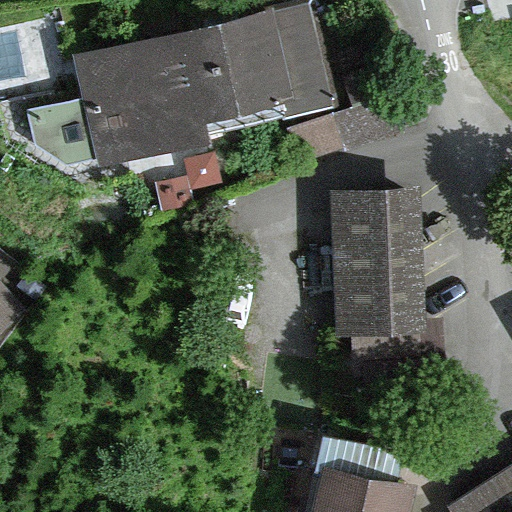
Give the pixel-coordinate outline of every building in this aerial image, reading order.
[(200,132),(324,104),(306,26),(265,36),(260,17),(232,23),(230,12),(201,19),(203,30),(77,59),(99,156),(201,134),(200,132)] [(398,130),(379,70),(343,82),(351,107),(329,114),(330,119),(292,131),(300,158),(339,146),(340,149),(398,130)] [(187,174),(161,180),(165,202),(192,197),(187,174)] [(343,322),(413,319),(408,195),(338,198),(343,322)] [(0,323),(14,311),(0,295),(0,323)] [(375,481),(381,454),(325,442),(319,469),(375,481)] [(452,511),(511,511),(511,465),(449,506),(452,511)] [(393,511),(399,488),(328,471),(318,511),(393,511)]
